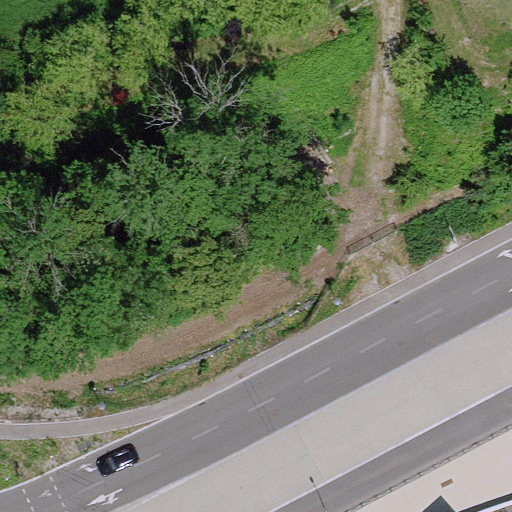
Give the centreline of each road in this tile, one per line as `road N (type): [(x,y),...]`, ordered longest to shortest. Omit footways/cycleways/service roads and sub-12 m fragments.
road 1 (primary): [(511,272),(34,511)]
road 2 (primary): [(320,511),(511,411)]
